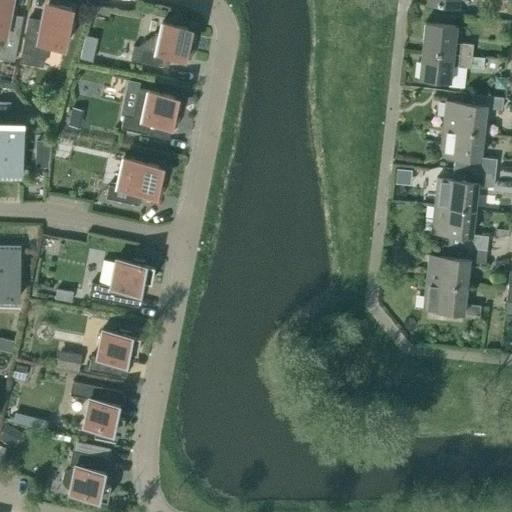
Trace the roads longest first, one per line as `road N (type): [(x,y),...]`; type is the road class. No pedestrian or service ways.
road 1 (unclassified): [(158,511),(147,467),(188,242)]
road 2 (unclassified): [(188,242),(229,48),(224,14),(207,0)]
road 3 (residential): [(188,242),(51,213),(0,212)]
